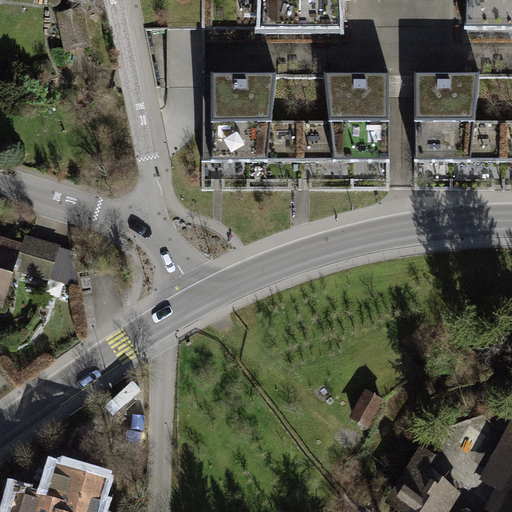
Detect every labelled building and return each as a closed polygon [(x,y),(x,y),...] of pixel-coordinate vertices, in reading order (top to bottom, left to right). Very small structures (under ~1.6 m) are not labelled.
[(253,0),(252,44),(339,45),(336,0),(253,0)] [(511,0),(457,0),(456,44),(511,43),(511,0)] [(86,14),(60,19),(67,54),(93,48),(86,14)] [(212,80),(203,80),(203,177),(212,177),(271,177),(298,177),(298,81),(281,80),(212,80)] [(511,80),(498,81),(501,180),(511,179),(511,80)] [(387,81),(312,81),(298,81),(298,177),(325,178),(387,178),(387,142),(387,81)] [(482,81),(403,81),(403,141),(403,178),(471,179),(501,180),(498,81),(482,81)] [(23,246),(0,239),(0,310),(5,312),(17,273),(52,283),(63,248),(26,237),(23,246)] [(90,278),(82,279),(84,294),(93,293),(90,278)] [(385,405),(367,395),(352,424),(370,433),(385,405)] [(497,484),(486,508),(494,511),(511,511),(511,419),(483,477),(497,484)] [(436,455),(420,444),(382,498),(401,511),(446,511),(463,489),(429,465),(436,455)] [(7,480),(0,506),(0,511),(100,511),(111,475),(54,459),(45,490),(7,480)]
